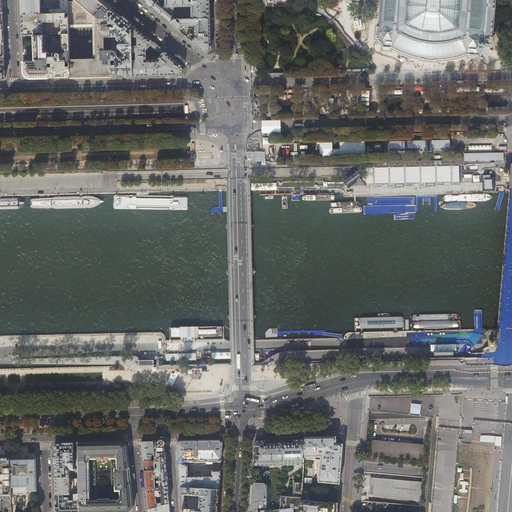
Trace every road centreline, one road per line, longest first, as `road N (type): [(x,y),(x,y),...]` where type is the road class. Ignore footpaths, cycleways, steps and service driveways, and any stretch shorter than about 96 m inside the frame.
road 1 (primary): [(0,112),(511,100)]
road 2 (tertiary): [(241,408),(237,126)]
road 3 (residential): [(511,77),(235,84)]
road 4 (tertiary): [(237,126),(511,120)]
road 5 (tertiary): [(0,133),(237,126)]
road 6 (residential): [(208,84),(15,88)]
road 7 (primary): [(355,379),(511,375)]
road 8 (primary): [(132,413),(0,417)]
road 9 (residential): [(208,84),(200,63),(124,0)]
